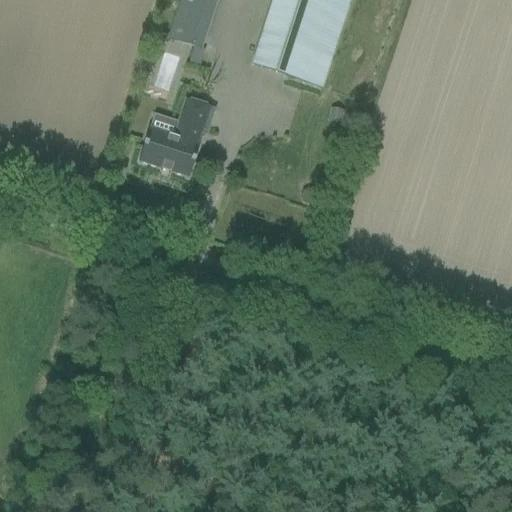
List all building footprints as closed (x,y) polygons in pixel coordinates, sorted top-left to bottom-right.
[(178,0),(166,37),(196,47),(211,0),(178,0)] [(271,0),(250,67),(320,90),(349,0),(271,0)] [(187,63),(198,67),(204,51),(193,48),(187,63)] [(144,144),(137,163),(187,179),(193,160),(198,146),(196,145),(199,134),(204,135),(212,111),(205,109),(185,102),(178,124),(173,138),(148,130),(144,144)] [(329,110),(327,123),(341,125),(344,112),(329,110)] [(301,193),(299,199),(302,204),(308,206),(314,203),(316,198),(313,192),(307,190),(301,193)]
